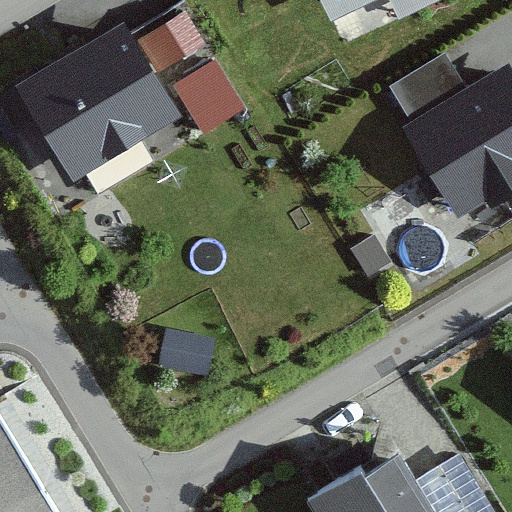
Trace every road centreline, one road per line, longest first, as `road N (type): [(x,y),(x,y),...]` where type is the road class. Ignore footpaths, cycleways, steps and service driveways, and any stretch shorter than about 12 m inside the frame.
road 1 (residential): [(511,277),(146,494)]
road 2 (residential): [(146,494),(18,289)]
